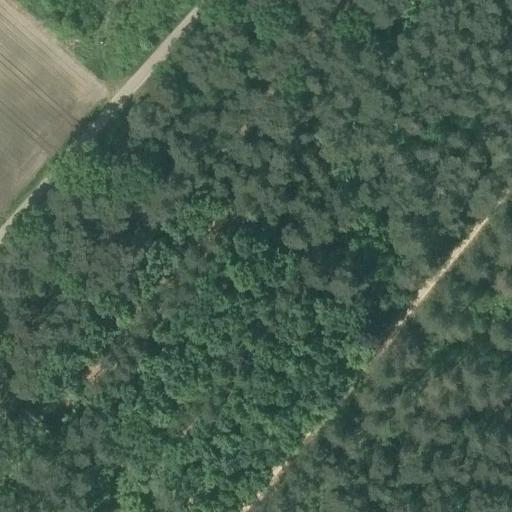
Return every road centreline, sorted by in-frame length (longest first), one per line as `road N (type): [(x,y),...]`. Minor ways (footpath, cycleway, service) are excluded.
road 1 (unknown): [(0,394),(349,0)]
road 2 (track): [(511,168),(236,511)]
road 3 (track): [(209,0),(0,238)]
